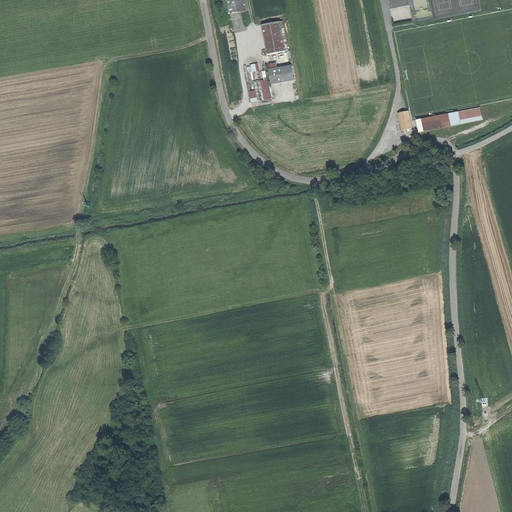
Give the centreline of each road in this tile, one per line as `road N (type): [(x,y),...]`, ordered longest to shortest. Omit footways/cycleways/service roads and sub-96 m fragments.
road 1 (tertiary): [(203,0),(227,116),(260,161),(312,181),(353,176),(434,140),(447,141),(454,153),(463,428),(450,511)]
road 2 (track): [(366,511),(323,295),(332,286),(312,181)]
road 3 (track): [(376,511),(332,286)]
